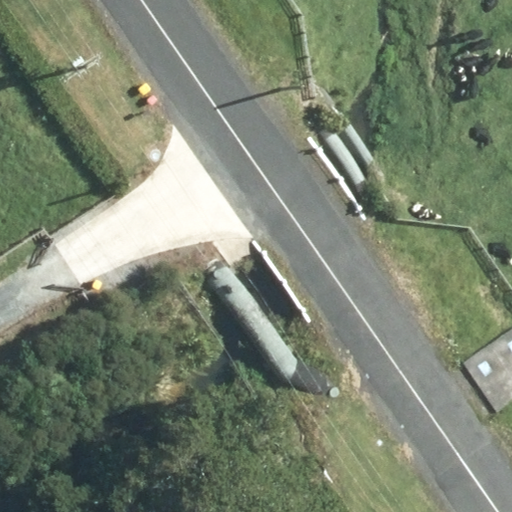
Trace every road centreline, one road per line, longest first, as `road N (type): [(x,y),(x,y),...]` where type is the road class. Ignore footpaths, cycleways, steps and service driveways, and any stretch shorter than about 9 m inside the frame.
road 1 (unclassified): [(163,0),(511,506)]
road 2 (unknown): [(281,171),(0,343)]
